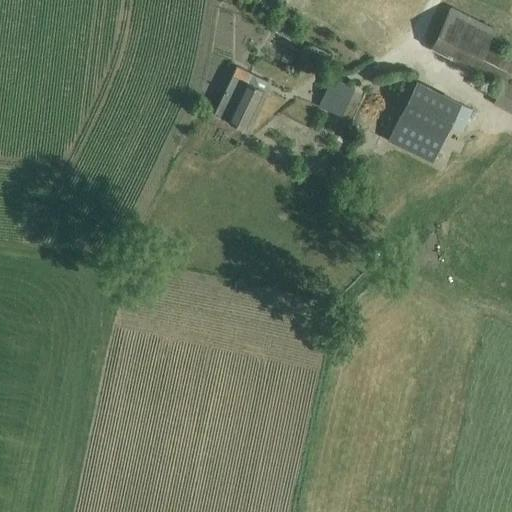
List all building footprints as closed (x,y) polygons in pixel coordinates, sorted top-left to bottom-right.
[(476,68),(507,84),(509,80),(511,74),(511,64),(485,50),(494,31),(448,9),(430,45),(475,69),(476,68)] [(312,46),(308,54),(328,64),(332,56),(312,46)] [(232,74),(212,112),(243,127),(263,88),(246,81),(251,73),(237,66),(232,74)] [(332,80),(318,108),(342,118),(355,90),(332,80)] [(511,81),(509,80),(507,84),(497,103),(511,111),(511,81)] [(443,136),(460,103),(416,82),(406,101),(400,112),(387,140),(432,162),(443,136)]
